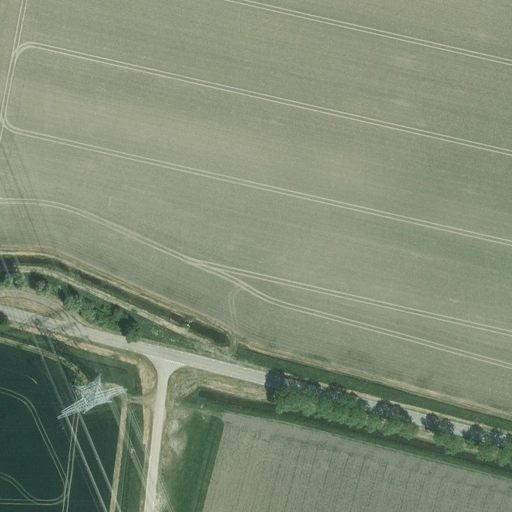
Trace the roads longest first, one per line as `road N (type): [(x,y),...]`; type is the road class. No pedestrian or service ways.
road 1 (tertiary): [(511,445),(166,355)]
road 2 (tertiary): [(166,355),(0,311)]
road 3 (unclassified): [(149,511),(166,355)]
